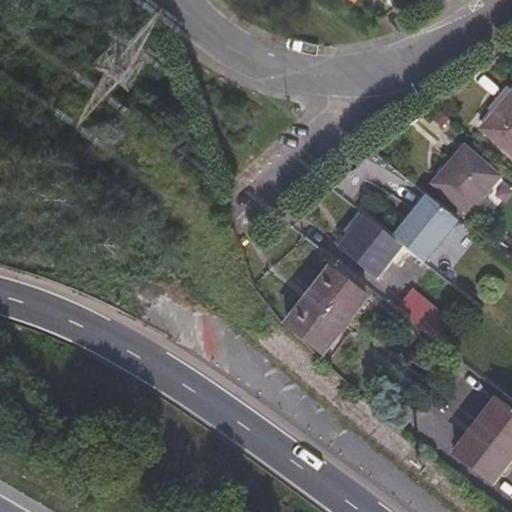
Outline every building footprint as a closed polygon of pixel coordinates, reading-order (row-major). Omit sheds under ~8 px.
[(511,95),(508,92),(480,124),(511,151),(511,95)] [(495,172),(462,143),(430,180),(464,209),(495,172)] [(407,251),(421,263),(453,222),(422,198),(390,238),(400,246),(407,251)] [(390,238),(364,217),(338,249),(375,277),(388,261),(400,246),(390,238)] [(395,266),(407,251),(400,246),(388,261),(395,266)] [(286,326),(322,355),(366,299),(364,297),(371,289),(339,264),(332,272),(329,270),(286,323),(286,326)] [(424,331),(438,313),(410,291),(396,309),(424,331)] [(425,332),(431,337),(445,318),(438,313),(424,331),(425,332)] [(511,460),(511,400),(503,394),(497,401),(494,400),(452,452),(492,485),(511,460)]
